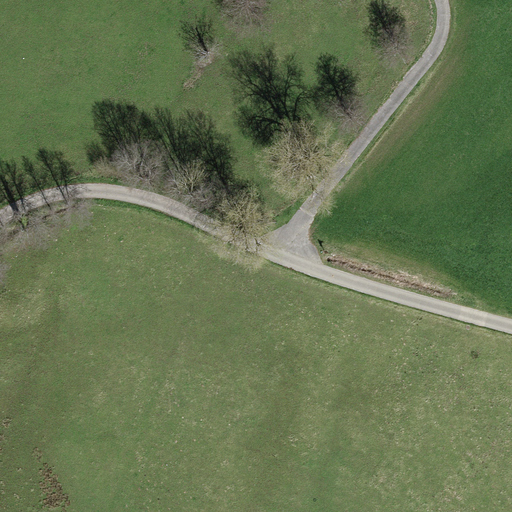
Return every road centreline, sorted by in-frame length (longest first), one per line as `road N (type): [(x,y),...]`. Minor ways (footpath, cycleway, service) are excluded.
road 1 (track): [(511,330),(280,255),(119,192),(51,195),(0,218)]
road 2 (track): [(440,0),(438,41),(280,255)]
